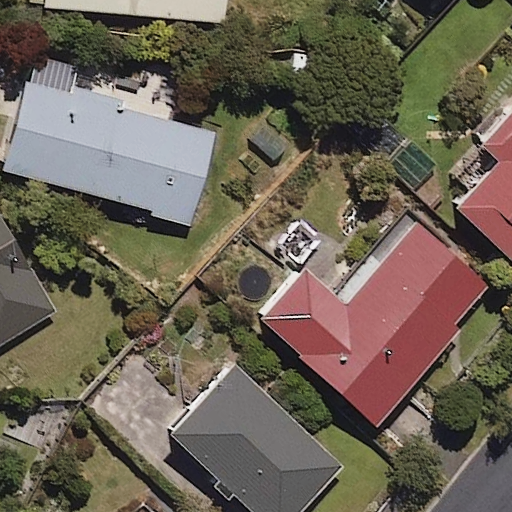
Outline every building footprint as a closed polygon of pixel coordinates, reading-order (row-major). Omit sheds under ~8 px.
[(27,0),(27,5),(221,20),(222,0),(27,0)] [(214,128),(25,71),(0,153),(0,167),(186,224),(214,128)] [(511,108),(509,106),(475,142),(494,159),(449,207),(511,264),(511,108)] [(485,288),(411,220),(335,303),(300,270),(255,319),(371,425),(458,330),(451,324),(485,288)] [(0,342),(52,311),(0,224),(0,342)] [(296,511),(339,466),(231,365),(165,435),(247,511),(296,511)]
